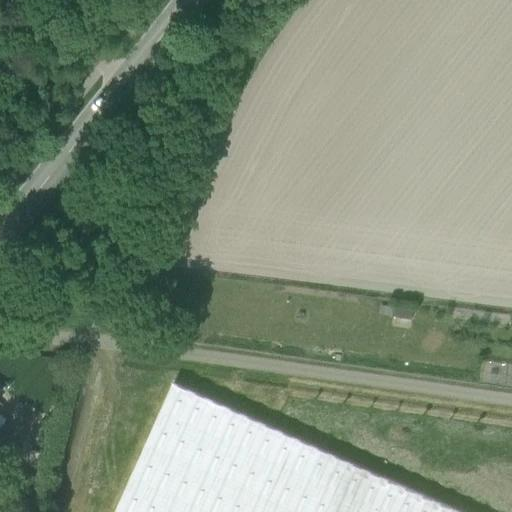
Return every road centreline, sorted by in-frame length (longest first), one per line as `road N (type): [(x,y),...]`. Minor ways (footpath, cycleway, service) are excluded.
road 1 (unclassified): [(511,401),(86,340),(0,336)]
road 2 (primary): [(0,233),(184,0)]
